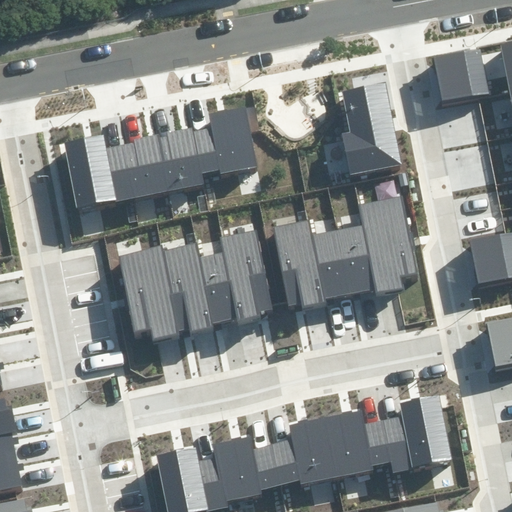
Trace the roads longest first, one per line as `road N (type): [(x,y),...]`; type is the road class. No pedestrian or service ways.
road 1 (residential): [(74,427),(468,347)]
road 2 (residential): [(6,83),(74,427)]
road 3 (residential): [(396,7),(468,347)]
road 4 (residential): [(340,19),(6,83)]
road 5 (residential): [(468,347),(500,511)]
